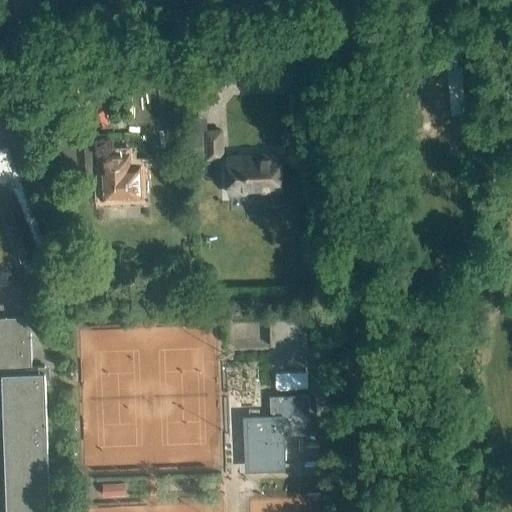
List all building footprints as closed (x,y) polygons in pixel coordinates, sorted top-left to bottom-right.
[(206,160),(222,159),(221,132),(205,132),(206,160)] [(93,161),(92,136),(76,137),(76,139),(59,139),(60,174),(77,174),(102,172),(103,199),(140,198),(139,167),(128,168),(128,156),(101,157),(101,160),(93,161)] [(45,244),(6,148),(0,150),(0,208),(21,262),(42,254),(39,247),(45,244)] [(280,192),(278,155),(227,157),(229,195),(245,194),(245,189),(261,189),(261,193),(280,192)] [(177,288),(195,287),(193,258),(176,259),(177,288)] [(306,286),(310,289),(315,288),(319,281),(319,276),(314,273),(309,275),(305,281),(306,286)] [(32,367),(30,318),(0,318),(0,376),(1,376),(5,511),(49,511),(45,367),(32,367)] [(249,468),(280,467),(279,436),(310,435),(309,396),(269,397),(270,420),(247,421),(249,468)] [(102,484),(103,496),(125,495),(125,483),(102,484)] [(93,500),(92,486),(79,486),(79,501),(93,500)]
